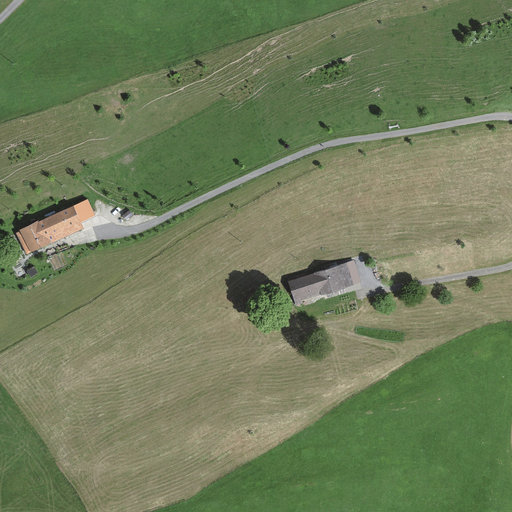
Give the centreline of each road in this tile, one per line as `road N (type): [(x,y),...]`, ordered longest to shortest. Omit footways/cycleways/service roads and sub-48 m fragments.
road 1 (unclassified): [(511,117),(304,152),(154,222),(116,231)]
road 2 (unclassified): [(355,295),(511,265)]
